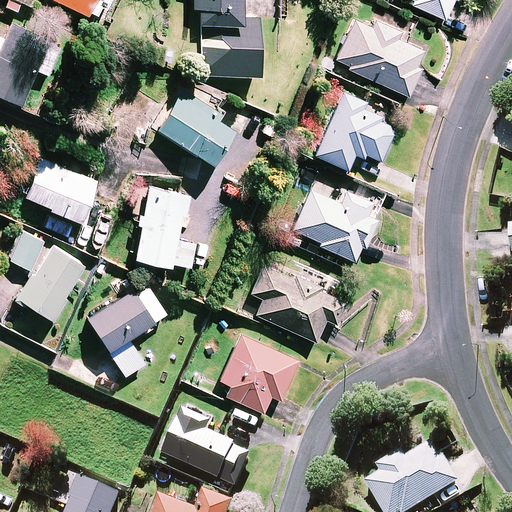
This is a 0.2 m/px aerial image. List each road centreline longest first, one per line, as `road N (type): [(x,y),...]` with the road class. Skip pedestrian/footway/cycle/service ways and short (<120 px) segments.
road 1 (residential): [(454,347),(444,269),(447,195),(466,122),(511,27)]
road 2 (residential): [(289,511),(334,406),(367,381),(454,347)]
road 3 (residential): [(511,468),(467,390),(454,347)]
